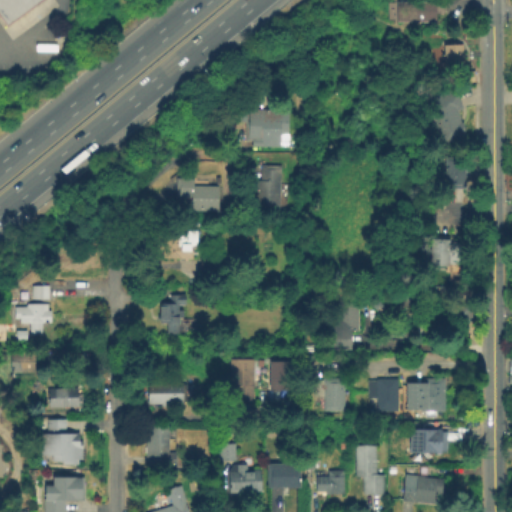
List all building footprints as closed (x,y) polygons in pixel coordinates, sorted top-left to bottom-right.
[(37,0),(4,25),(0,19),(0,0),(37,0)] [(437,1),(437,22),(398,22),(398,1),(437,1)] [(465,42),(465,66),(435,67),(434,43),(465,42)] [(476,70),(476,81),(459,82),(460,70),(476,70)] [(461,107),(464,118),(467,118),(469,130),(463,132),(466,139),(454,144),(453,143),(439,147),(431,125),(439,123),(431,95),(462,88),(465,106),(461,107)] [(288,108),(288,133),(282,133),(282,145),(261,145),(261,139),(245,139),(245,120),(261,120),(261,108),(288,108)] [(464,200),(450,200),(449,157),(469,156),(470,187),(463,187),(464,200)] [(281,165),(279,207),(253,206),(254,178),(262,178),(262,164),(281,165)] [(219,186),(219,211),(193,211),(193,197),(178,197),(178,178),(195,178),(195,185),(219,186)] [(197,228),(197,244),(192,244),(192,256),(163,256),(163,247),(158,247),(158,240),(163,240),(163,232),(172,232),(173,228),(197,228)] [(467,241),(465,264),(452,263),(451,265),(432,264),(434,237),(451,238),(451,240),(467,241)] [(220,255),(220,273),(200,273),(200,255),(220,255)] [(414,284),(414,291),(424,291),(424,308),(408,309),(408,306),(394,306),(394,304),(386,304),(385,290),(390,290),(390,284),(414,284)] [(49,286),(49,300),(25,299),(25,292),(31,292),(31,286),(49,286)] [(178,304),(178,310),(183,310),(183,317),(179,317),(180,334),(166,334),(166,323),(160,323),(160,303),(170,303),(170,294),(186,294),(186,304),(178,304)] [(361,298),(361,329),(352,329),(352,346),(332,346),(332,327),(339,327),(338,298),(361,298)] [(48,305),(48,311),(51,311),(51,324),(42,324),(42,335),(30,335),(30,324),(20,324),(20,318),(15,318),(15,307),(26,307),(26,305),(48,305)] [(410,327),(408,338),(389,334),(391,324),(410,327)] [(35,370),(34,352),(9,353),(10,371),(35,370)] [(270,384),(270,357),(295,357),(295,384),(270,384)] [(257,370),(256,380),(266,380),(266,389),(255,388),(256,401),(232,400),(232,358),(254,358),(256,369),(257,370)] [(312,370),(312,377),(316,377),(316,379),(326,379),(326,377),(346,377),(346,410),(325,410),(325,396),(316,396),(316,383),(305,383),(305,370),(312,370)] [(445,377),(446,409),(426,409),(425,395),(416,395),(416,379),(424,379),(424,377),(445,377)] [(398,378),(399,411),(378,412),(378,397),(369,397),(368,379),(398,378)] [(185,382),(185,402),(171,403),(171,406),(163,406),(163,403),(151,403),(150,382),(185,382)] [(81,386),(81,394),(84,394),(84,405),(51,406),(51,387),(81,386)] [(67,419),(67,433),(85,433),(85,460),(81,460),(81,465),(65,465),(65,462),(56,462),(56,456),(43,456),(42,428),(49,428),(49,419),(67,419)] [(172,423),(171,450),(178,449),(178,464),(147,464),(147,434),(151,434),(151,423),(172,423)] [(447,430),(447,445),(443,445),(443,453),(418,452),(418,440),(423,440),(423,430),(447,430)] [(238,458),(221,459),(219,442),(236,440),(238,458)] [(387,472),(387,492),(365,491),(365,477),(357,476),(358,444),(378,444),(378,472),(387,472)] [(316,449),(316,468),(304,467),(304,449),(316,449)] [(302,456),(302,486),(269,486),(269,462),(287,462),(287,456),(302,456)] [(249,462),(249,469),(262,468),(264,490),(256,491),(256,496),(243,497),(242,491),(231,492),(229,470),(239,469),(238,463),(249,462)] [(346,468),(346,493),(328,493),(328,489),(318,489),(318,475),(331,475),(331,469),(346,468)] [(446,479),(444,495),(437,494),(436,505),(403,501),(406,474),(446,479)] [(68,511),(44,511),(44,498),(46,498),(46,486),(55,486),(55,477),(87,477),(87,501),(68,501),(68,511)] [(191,511),(147,511),(174,504),(170,489),(183,485),(191,511)]
